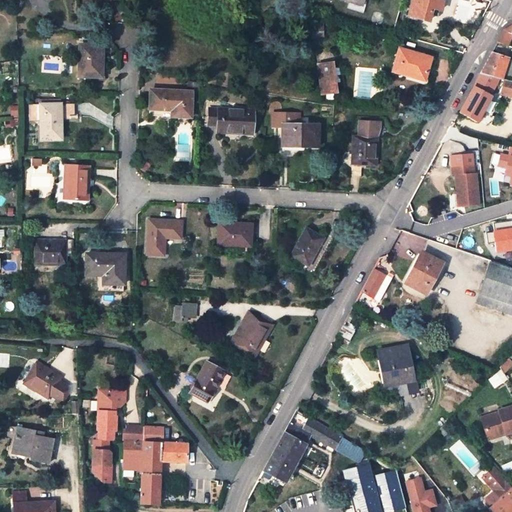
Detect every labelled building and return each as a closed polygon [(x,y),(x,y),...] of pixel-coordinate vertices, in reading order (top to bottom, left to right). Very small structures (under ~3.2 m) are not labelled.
[(442,2),(437,0),(412,0),(408,16),(428,22),(432,9),(439,11),(442,2)] [(79,45),(77,78),(101,78),(102,46),(79,45)] [(431,58),(399,49),(392,72),(424,82),(431,58)] [(491,53),(479,74),(498,80),(501,81),(502,79),(508,59),(491,53)] [(332,63),(317,65),(320,95),(336,93),(332,63)] [(498,80),(479,74),(472,86),(489,96),(498,80)] [(511,81),(504,80),(500,95),(511,97),(511,81)] [(476,123),(491,97),(489,96),(472,86),(458,113),(476,123)] [(191,92),(150,91),(149,110),(171,111),(171,117),(190,118),(191,92)] [(61,105),(39,105),(29,105),(29,122),(39,122),(40,141),(62,140),(61,120),(75,120),(74,104),(61,105)] [(217,133),(252,135),(253,111),(209,109),(208,125),(217,126),(217,133)] [(281,145),(297,146),(302,146),(302,148),(318,148),(319,126),(300,125),(300,115),(273,114),(272,128),(281,128),(281,145)] [(352,136),(350,165),(360,165),(375,166),(377,138),(352,136)] [(89,166),(65,165),(63,199),(87,201),(88,185),(89,166)] [(479,206),(476,174),(474,174),(473,166),(451,167),(452,176),(454,176),(456,194),(459,194),(460,207),(479,206)] [(182,221),(148,219),(147,255),(164,256),(165,237),(181,238),(182,221)] [(217,245),(229,246),(229,244),(250,245),(250,244),(251,224),(218,223),(217,245)] [(306,229),(290,257),(308,266),(323,239),(306,229)] [(73,241),(35,240),(35,265),(66,265),(66,253),(73,253),(73,241)] [(432,284),(443,264),(421,252),(404,283),(423,293),(429,283),(432,284)] [(125,254),(86,253),(85,276),(103,276),(103,285),(124,285),(125,254)] [(476,304),(511,315),(511,269),(490,262),(476,304)] [(369,277),(380,284),(385,275),(373,268),(369,277)] [(372,297),(380,284),(369,277),(361,291),(372,297)] [(429,283),(423,293),(426,295),(432,284),(429,283)] [(195,317),(196,304),(184,303),(183,307),(183,317),(186,317),(195,317)] [(183,317),(183,307),(176,307),(175,320),(181,321),(181,319),(185,320),(186,317),(183,317)] [(504,328),(507,320),(477,310),(475,318),(504,328)] [(254,356),(266,334),(255,327),(260,319),(248,312),(231,343),(254,356)] [(344,322),(349,324),(354,314),(350,312),(344,322)] [(271,325),(260,319),(255,327),(266,334),(271,325)] [(347,343),(353,332),(342,326),(336,337),(347,343)] [(378,351),(383,375),(386,374),(389,387),(396,386),(399,385),(412,383),(405,346),(378,351)] [(58,380),(60,377),(37,362),(24,384),(47,399),(49,395),(62,403),(67,394),(67,385),(58,380)] [(224,371),(207,362),(206,362),(189,393),(207,403),(214,389),(224,371)] [(399,398),(417,395),(415,383),(412,383),(399,385),(396,386),(389,387),(386,374),(383,375),(386,393),(390,392),(397,391),(399,398)] [(108,441),(113,441),(113,431),(115,431),(115,417),(114,417),(114,407),(119,407),(124,403),(124,391),(98,391),(97,402),(102,402),(101,412),(97,412),(96,431),(98,431),(98,441),(108,441)] [(507,410),(499,412),(481,418),(486,436),(504,431),(505,434),(511,432),(511,406),(506,408),(507,410)] [(297,410),(263,470),(284,482),(310,436),(334,449),(341,437),(297,410)] [(123,432),(123,441),(124,442),(142,442),(143,427),(126,427),(125,432),(123,432)] [(142,442),(162,443),(162,428),(143,427),(142,442)] [(43,432),(24,428),(23,437),(18,436),(15,449),(31,452),(30,457),(29,461),(48,464),(53,439),(42,437),(43,432)] [(487,439),(505,434),(504,431),(486,436),(487,439)] [(365,452),(341,437),(334,449),(358,463),(365,452)] [(94,440),(93,466),(97,466),(97,472),(97,476),(103,483),(111,483),(111,466),(110,466),(111,454),(108,451),(108,441),(98,441),(94,440)] [(141,469),(142,442),(124,442),(123,468),(141,469)] [(141,469),(140,503),(159,504),(160,462),(187,463),(187,443),(162,443),(142,442),(141,469)] [(31,452),(15,449),(14,454),(30,457),(31,452)] [(387,473),(386,468),(379,469),(380,474),(370,477),(369,472),(367,464),(343,470),(353,511),(385,511),(405,507),(396,471),(395,471),(387,473)] [(486,480),(494,490),(495,489),(496,488),(504,481),(505,480),(497,471),(486,480)] [(420,477),(406,482),(414,511),(429,511),(428,507),(436,505),(432,490),(424,492),(420,477)] [(509,511),(511,510),(511,488),(505,480),(504,481),(496,488),(495,489),(494,490),(500,498),(488,509),(490,511),(509,511)] [(461,496),(449,503),(452,511),(466,504),(461,496)] [(13,497),(13,506),(26,505),(25,497),(13,497)] [(13,506),(13,511),(54,511),(54,503),(26,505),(13,506)]
